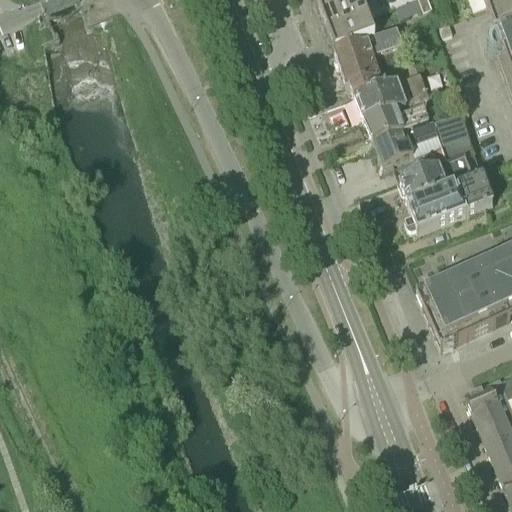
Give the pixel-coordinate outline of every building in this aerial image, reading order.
[(312,0),(333,55),(373,43),(356,0),(312,0)] [(511,0),(473,0),(479,15),(511,3),(511,0)] [(422,19),(431,16),(426,2),(417,5),(422,19)] [(511,108),(511,249),(465,271),(468,278),(415,302),(440,357),(511,324),(511,3),(479,15),(511,108)] [(415,85),(408,67),(377,77),(372,62),(403,54),(396,38),(373,43),(333,55),(334,56),(346,93),(349,92),(354,105),(415,85)] [(363,129),(397,119),(429,109),(455,100),(446,76),(420,84),(415,85),(354,105),(363,129)] [(363,129),(372,151),(443,127),(438,114),(399,127),(397,119),(363,129)] [(448,172),(464,166),(474,163),(463,122),(443,127),(372,151),(381,176),(411,162),(414,167),(441,155),(448,172)] [(399,190),(408,215),(472,188),(464,166),(448,172),(399,190)] [(416,240),(466,221),(493,211),(483,184),(472,188),(408,215),(416,240)] [(500,388),(503,396),(511,392),(511,386),(511,383),(500,388)] [(471,421),(507,406),(503,396),(500,388),(463,403),(471,421)] [(471,421),(479,440),(511,426),(511,404),(507,406),(471,421)] [(487,459),(511,447),(511,426),(479,440),(487,459)] [(511,447),(487,459),(495,477),(511,469),(511,447)] [(502,496),(511,491),(511,469),(495,477),(502,496)] [(509,511),(511,511),(511,491),(502,496),(509,511)]
